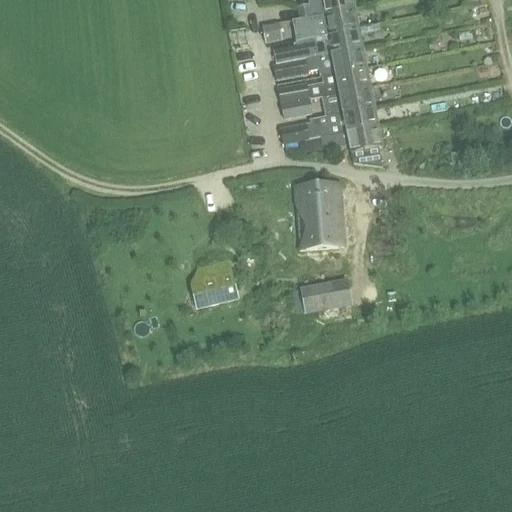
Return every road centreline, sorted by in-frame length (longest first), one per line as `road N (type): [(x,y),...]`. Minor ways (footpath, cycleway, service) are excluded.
road 1 (unclassified): [(248,15),(273,159),(404,181),(511,179)]
road 2 (unknown): [(0,141),(91,198),(119,202),(246,171)]
